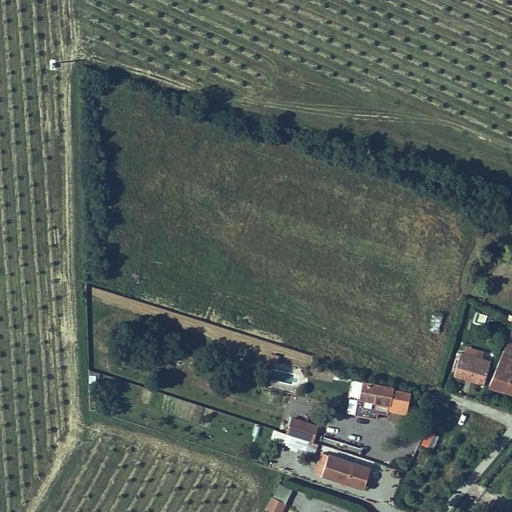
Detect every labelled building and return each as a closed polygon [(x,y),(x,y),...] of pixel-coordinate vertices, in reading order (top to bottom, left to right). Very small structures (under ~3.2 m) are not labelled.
[(438,332),(441,314),(431,313),(429,330),(438,332)] [(511,313),(488,374),(511,383),(511,313)] [(462,341),(455,363),(483,373),(491,350),(462,341)] [(355,387),(370,391),(374,377),(359,373),(355,387)] [(381,394),(384,381),(374,377),(370,391),(381,394)] [(399,399),(403,386),(384,381),(381,394),(399,399)] [(421,442),(429,445),(434,431),(425,428),(421,442)] [(313,448),(315,441),(305,438),(302,444),(313,448)] [(327,450),(319,448),(313,469),(320,471),(327,450)] [(369,463),(327,450),(320,471),(363,485),(369,463)] [(274,511),(280,511),(291,488),(278,482),(266,508),(274,511)]
